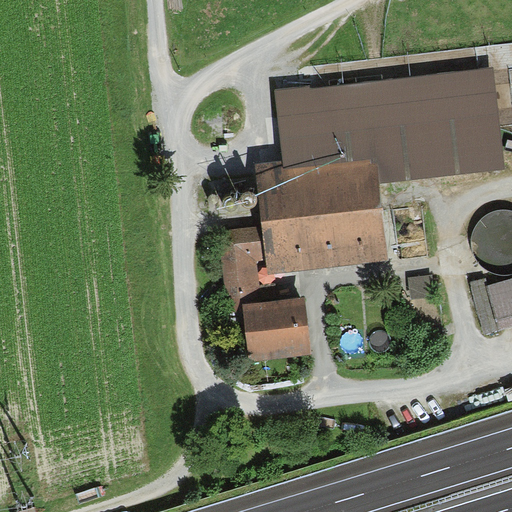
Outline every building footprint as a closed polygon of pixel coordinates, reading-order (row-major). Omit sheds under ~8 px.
[(489,72),(279,94),(287,169),(381,159),(382,178),(499,166),(489,72)] [(372,164),(262,176),(272,269),(382,257),(372,164)] [(258,290),(255,242),(226,245),(230,292),(258,290)] [(511,280),(490,287),(501,325),(511,322),(511,280)] [(307,351),(301,301),(248,307),(253,357),(307,351)]
